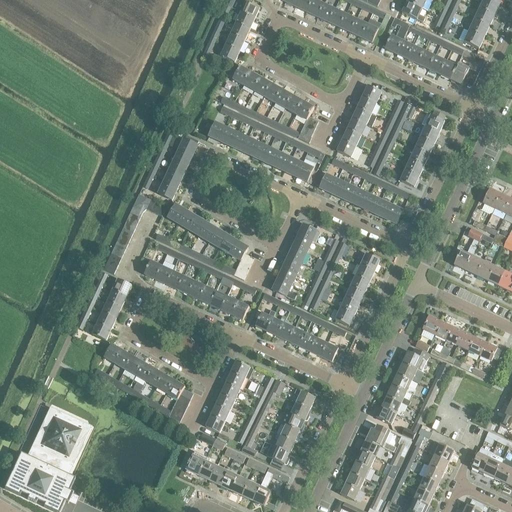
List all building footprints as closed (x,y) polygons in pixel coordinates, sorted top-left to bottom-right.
[(229,0),(226,7),(231,9),(232,10),(236,0),(229,0)] [(236,11),(241,14),(255,20),(260,9),(241,0),(236,11)] [(287,0),(285,4),(296,9),(300,0),(287,0)] [(300,0),(296,9),(307,14),(313,0),(312,0),(300,0)] [(307,14),(318,19),(324,6),(313,0),(307,14)] [(353,0),(351,5),(362,10),(364,5),(353,0)] [(374,0),(368,0),(367,3),(378,8),(380,2),(374,0)] [(408,0),(407,3),(422,10),(426,0),(408,0)] [(446,0),(443,6),(448,9),(452,0),(446,0)] [(458,0),(455,0),(451,10),(456,12),(461,1),(458,0)] [(486,0),(484,0),(480,10),(494,17),(500,6),(486,0)] [(422,10),(407,3),(402,14),(417,21),(422,10)] [(362,10),(373,15),(375,10),(364,5),(362,10)] [(318,19),(329,24),(335,11),(324,6),(318,19)] [(443,6),(438,17),(443,20),(448,9),(443,6)] [(226,7),(221,18),(226,20),(231,9),(226,7)] [(375,10),(373,15),(384,20),(388,22),(390,18),(386,16),(386,15),(375,10)] [(451,10),(446,21),(451,23),(456,12),(451,10)] [(480,10),(474,21),(489,28),(494,17),(480,10)] [(329,24),(340,29),(346,16),(335,11),(329,24)] [(241,14),(236,25),(250,31),(255,20),(241,14)] [(340,29),(350,34),(357,21),(346,16),(340,29)] [(443,20),(438,17),(433,29),(438,31),(443,20)] [(221,18),(216,29),(221,31),(226,20),(221,18)] [(396,56),(403,42),(408,32),(410,27),(395,20),(391,28),(395,30),(397,26),(401,28),(396,39),(391,37),(385,51),(396,56)] [(350,34),(361,40),(368,26),(357,21),(350,34)] [(451,23),(446,21),(440,32),(445,35),(451,23)] [(474,21),(469,32),(484,39),(489,28),(474,21)] [(236,25),(231,36),(245,42),(250,31),(236,25)] [(368,26),(361,40),(373,45),(379,31),(368,26)] [(410,27),(408,32),(419,37),(421,32),(410,27)] [(216,29),(211,40),(216,42),(221,31),(216,29)] [(421,32),(419,37),(429,42),(432,37),(421,32)] [(484,39),(469,32),(464,43),(479,50),(484,39)] [(231,36),(226,47),(240,53),(245,42),(231,36)] [(432,37),(429,42),(440,47),(443,42),(432,37)] [(216,42),(211,40),(206,51),(211,53),(216,42)] [(396,56),(407,61),(413,47),(403,42),(396,56)] [(443,42),(440,47),(451,52),(454,47),(443,42)] [(240,53),(226,47),(221,58),(235,64),(240,53)] [(407,61),(418,66),(424,53),(413,47),(407,61)] [(454,47),(451,52),(462,57),(464,52),(454,47)] [(464,52),(462,57),(473,62),(476,57),(464,52)] [(418,66),(429,71),(435,58),(424,53),(418,66)] [(429,71),(440,76),(446,63),(435,58),(429,71)] [(440,76),(451,82),(457,68),(446,63),(440,76)] [(457,68),(451,82),(462,87),(468,73),(470,69),(459,64),(457,68)] [(233,81),(244,87),(251,74),(240,68),(233,81)] [(244,87),(254,93),(262,80),(251,74),(244,87)] [(254,93),(265,99),(272,85),(262,80),(254,93)] [(265,99),(275,104),(283,91),(272,85),(265,99)] [(368,87),(363,98),(376,105),(382,94),(368,87)] [(275,104),(286,110),(293,97),(283,91),(275,104)] [(286,110),(296,116),(304,103),(293,97),(286,110)] [(363,98),(358,109),(371,116),(376,105),(363,98)] [(221,104),(232,109),(234,104),(223,99),(221,104)] [(399,101),(393,113),(398,115),(403,104),(399,101)] [(296,116),(307,122),(309,118),(314,109),(304,103),(296,116)] [(232,109),(243,114),(245,109),(234,104),(232,109)] [(406,105),(401,116),(406,118),(411,121),(416,110),(406,105)] [(221,113),(232,118),(234,113),(223,108),(221,113)] [(243,114),(254,119),(256,114),(245,109),(243,114)] [(358,109),(353,120),(366,126),(371,116),(358,109)] [(422,126),(426,128),(439,134),(445,123),(442,122),(444,118),(433,112),(430,118),(426,116),(422,126)] [(232,118),(243,123),(245,118),(234,113),(232,118)] [(393,113),(388,123),(393,126),(398,115),(393,113)] [(254,119),(265,124),(267,120),(256,114),(254,119)] [(401,116),(396,127),(401,129),(406,118),(401,116)] [(243,123),(254,128),(256,123),(245,118),(243,123)] [(307,122),(306,124),(316,128),(319,123),(309,118),(307,122)] [(265,124),(276,130),(278,125),(267,120),(265,124)] [(353,120),(348,131),(361,137),(366,126),(353,120)] [(254,128),(264,133),(267,129),(256,123),(254,128)] [(384,133),(383,134),(388,137),(393,126),(388,123),(384,133)] [(209,138),(220,143),(226,129),(215,124),(209,138)] [(306,124),(304,129),(314,134),(316,128),(306,124)] [(276,130),(287,135),(289,130),(278,125),(276,130)] [(396,127),(391,138),(396,140),(401,129),(396,127)] [(426,128),(421,139),(434,145),(439,134),(426,128)] [(220,143),(231,148),(237,135),(226,129),(220,143)] [(264,133),(275,139),(278,134),(267,129),(264,133)] [(304,129),(301,135),(311,139),(314,134),(304,129)] [(287,135),(298,140),(301,135),(289,130),(287,135)] [(348,131),(342,142),(356,148),(361,137),(348,131)] [(169,133),(163,144),(168,147),(174,136),(169,133)] [(275,139),(286,144),(288,139),(278,134),(275,139)] [(383,134),(378,145),(383,148),(388,137),(383,134)] [(231,148),(242,153),(248,140),(237,135),(231,148)] [(301,135),(298,140),(309,145),(312,140),(311,139),(301,135)] [(391,138),(386,149),(391,151),(396,140),(391,138)] [(286,144),(297,149),(299,144),(288,139),(286,144)] [(421,139),(416,150),(429,156),(434,145),(421,139)] [(242,153),(253,158),(259,145),(248,140),(242,153)] [(185,141),(180,152),(192,158),(198,147),(185,141)] [(356,148),(342,142),(337,153),(351,159),(356,148)] [(163,144),(158,155),(163,158),(168,147),(163,144)] [(297,149),(308,154),(310,149),(299,144),(297,149)] [(253,158),(264,163),(270,150),(259,145),(253,158)] [(378,145),(373,156),(378,158),(383,148),(378,145)] [(310,149),(308,154),(319,159),(321,154),(310,149)] [(386,149),(381,160),(386,162),(391,151),(386,149)] [(264,163),(275,168),(281,155),(270,150),(264,163)] [(416,150),(411,160),(424,167),(429,156),(416,150)] [(180,152),(174,163),(187,169),(192,158),(180,152)] [(158,155),(153,166),(158,169),(163,158),(158,155)] [(275,168),(285,174),(292,160),(281,155),(275,168)] [(378,158),(373,156),(368,167),(373,170),(378,158)] [(285,174),(296,179),(303,165),(292,160),(285,174)] [(332,165),(343,170),(345,165),(334,160),(332,165)] [(386,162),(381,160),(376,171),(381,173),(386,162)] [(411,160),(405,171),(419,178),(424,167),(411,160)] [(174,163),(169,174),(182,180),(187,169),(174,163)] [(303,165),(296,179),(307,184),(314,170),(303,165)] [(343,170),(354,175),(356,170),(345,165),(343,170)] [(153,166),(148,177),(153,179),(158,169),(153,166)] [(354,175),(365,180),(367,176),(356,170),(354,175)] [(419,178),(405,171),(400,182),(414,189),(419,178)] [(169,174),(164,185),(177,191),(182,180),(169,174)] [(320,190),(331,195),(338,182),(327,176),(320,190)] [(365,180),(376,186),(378,181),(367,176),(365,180)] [(148,177),(143,188),(148,191),(153,179),(148,177)] [(343,184),(338,182),(331,195),(342,200),(349,187),(351,182),(346,179),(343,184)] [(376,186),(386,191),(389,186),(378,181),(376,186)] [(177,191),(164,185),(159,196),(172,202),(177,191)] [(386,191),(397,196),(399,191),(389,186),(386,191)] [(342,200),(353,205),(359,192),(349,187),(342,200)] [(399,191),(397,196),(408,201),(411,196),(399,191)] [(483,205),(495,210),(502,196),(490,191),(483,205)] [(353,205),(364,211),(370,197),(359,192),(353,205)] [(139,196),(133,209),(143,214),(146,211),(151,201),(139,196)] [(495,210),(506,216),(511,202),(511,200),(502,196),(495,210)] [(364,211),(375,216),(381,202),(370,197),(364,211)] [(156,204),(151,201),(146,211),(152,213),(156,204)] [(375,216),(386,221),(392,207),(381,202),(375,216)] [(161,206),(156,204),(152,213),(157,216),(161,206)] [(166,209),(161,206),(157,216),(162,218),(166,209)] [(168,219),(179,226),(186,213),(176,206),(168,219)] [(392,207),(386,221),(397,226),(403,212),(392,207)] [(133,209),(130,215),(141,220),(143,214),(133,209)] [(179,226),(189,232),(197,219),(186,213),(179,226)] [(130,215),(128,220),(138,225),(141,220),(130,215)] [(189,232),(199,238),(207,225),(197,219),(189,232)] [(128,220),(126,225),(136,230),(138,225),(128,220)] [(473,227),(485,232),(487,227),(476,222),(473,227)] [(126,225),(123,230),(134,235),(136,230),(126,225)] [(199,238),(210,244),(217,231),(207,225),(199,238)] [(304,226),(299,237),(312,244),(318,233),(304,226)] [(496,238),(498,235),(499,233),(487,227),(485,232),(496,238)] [(123,230),(121,235),(131,240),(134,235),(123,230)] [(479,243),(481,240),(483,236),(472,230),(468,238),(479,243)] [(210,244),(220,250),(228,237),(217,231),(210,244)] [(121,235),(119,240),(129,245),(131,240),(121,235)] [(496,240),(507,245),(509,241),(498,235),(496,238),(496,240)] [(156,241),(167,246),(169,241),(158,236),(156,241)] [(493,246),(494,244),(495,241),(483,236),(481,240),(493,246)] [(220,250),(230,256),(238,243),(228,237),(220,250)] [(299,237),(294,248),(307,255),(312,244),(299,237)] [(336,255),(341,258),(346,260),(351,248),(346,246),(348,242),(343,239),(336,255)] [(119,240),(116,246),(126,250),(129,245),(119,240)] [(334,240),(328,252),(333,254),(339,243),(334,240)] [(494,244),(505,249),(507,245),(496,240),(495,241),(494,244)] [(167,246),(178,251),(180,246),(169,241),(167,246)] [(230,256),(241,262),(242,263),(242,261),(245,255),(249,249),(238,243),(230,256)] [(116,246),(114,251),(124,255),(126,250),(116,246)] [(157,251),(168,256),(170,251),(159,246),(157,251)] [(178,251),(189,256),(191,251),(180,246),(178,251)] [(466,272),(473,258),(476,250),(471,247),(467,255),(461,253),(455,267),(466,272)] [(294,248),(288,259),(302,266),(307,255),(294,248)] [(114,251),(111,256),(122,260),(124,255),(114,251)] [(168,256),(179,261),(181,256),(170,251),(168,256)] [(189,256),(200,261),(202,256),(191,251),(189,256)] [(328,252),(323,262),(328,265),(333,254),(328,252)] [(245,255),(242,261),(252,265),(254,260),(245,255)] [(336,255),(331,266),(336,268),(341,258),(336,255)] [(366,255),(361,267),(375,273),(380,262),(366,255)] [(111,256),(109,261),(119,266),(122,260),(111,256)] [(179,261),(190,266),(192,261),(181,256),(179,261)] [(200,261),(211,266),(213,261),(202,256),(200,261)] [(466,272),(477,278),(484,263),(473,258),(466,272)] [(288,259),(283,270),(297,276),(302,266),(288,259)] [(109,261),(107,266),(117,271),(119,266),(109,261)] [(190,266),(201,271),(203,266),(192,261),(190,266)] [(211,266),(222,271),(224,267),(213,261),(211,266)] [(241,262),(239,266),(249,271),(252,265),(242,261),(242,263),(241,262)] [(323,262),(318,273),(323,276),(328,265),(323,262)] [(145,277),(156,282),(162,268),(151,263),(145,277)] [(477,278),(488,283),(495,268),(484,263),(477,278)] [(117,271),(107,266),(104,271),(114,276),(117,271)] [(201,271),(212,276),(214,271),(203,266),(201,271)] [(239,266),(237,272),(247,276),(249,271),(239,266)] [(331,266),(326,277),(331,279),(336,268),(331,266)] [(222,271),(234,277),(236,272),(224,267),(222,271)] [(361,267),(356,277),(370,284),(375,273),(361,267)] [(156,282),(167,287),(173,273),(162,268),(156,282)] [(488,283),(499,288),(506,273),(495,268),(488,283)] [(283,270),(278,281),(292,287),(297,276),(283,270)] [(212,276),(222,281),(225,276),(214,271),(212,276)] [(237,272),(236,272),(234,277),(244,282),(247,276),(237,272)] [(167,287),(178,292),(184,278),(173,273),(167,287)] [(318,273),(313,284),(318,287),(323,276),(318,273)] [(499,288),(510,293),(511,289),(511,276),(506,273),(499,288)] [(103,274),(98,285),(103,287),(108,276),(103,274)] [(222,281),(233,286),(236,281),(225,276),(222,281)] [(326,277),(321,288),(326,290),(331,279),(326,277)] [(356,277),(351,288),(365,295),(370,284),(356,277)] [(178,292),(189,297),(195,283),(184,278),(178,292)] [(118,281),(113,292),(127,298),(132,287),(118,281)] [(233,286),(244,291),(247,286),(236,281),(233,286)] [(292,287),(278,281),(273,292),(295,302),(297,297),(289,293),(292,287)] [(189,297),(200,302),(206,288),(195,283),(189,297)] [(313,284),(308,295),(313,297),(318,287),(313,284)] [(98,285),(93,296),(98,298),(103,287),(98,285)] [(247,286),(244,291),(255,296),(257,291),(247,286)] [(200,302),(210,307),(217,293),(206,288),(200,302)] [(321,288),(316,299),(321,301),(326,290),(321,288)] [(351,288),(346,299),(360,306),(365,295),(351,288)] [(113,292),(108,303),(122,309),(127,298),(113,292)] [(210,307),(221,312),(228,298),(217,293),(210,307)] [(313,297),(308,295),(303,306),(308,309),(313,297)] [(93,296),(88,307),(93,309),(98,298),(93,296)] [(221,312),(232,317),(239,303),(228,298),(221,312)] [(268,303),(279,308),(282,303),(270,298),(268,303)] [(321,301),(316,299),(311,310),(316,312),(321,301)] [(346,299),(341,310),(355,316),(360,306),(346,299)] [(108,303),(103,314),(117,320),(122,309),(108,303)] [(239,303),(232,317),(243,322),(250,309),(239,303)] [(279,308),(290,313),(292,308),(282,303),(279,308)] [(88,307),(83,318),(88,320),(93,309),(88,307)] [(290,313),(301,318),(303,313),(292,308),(290,313)] [(355,316),(341,310),(336,321),(350,328),(355,316)] [(267,334),(274,320),(276,315),(271,312),(269,318),(262,315),(256,328),(267,334)] [(301,318),(312,323),(314,318),(303,313),(301,318)] [(103,314),(98,325),(112,331),(117,320),(103,314)] [(280,323),(274,320),(267,334),(278,339),(284,325),(287,319),(283,317),(282,318),(280,323)] [(88,320),(83,318),(77,329),(82,331),(88,320)] [(312,323),(323,328),(325,323),(314,318),(312,323)] [(424,331),(435,337),(441,324),(430,318),(424,331)] [(323,328),(333,333),(335,328),(325,323),(323,328)] [(435,337),(446,342),(453,328),(452,329),(441,324),(435,337)] [(112,331),(98,325),(93,336),(106,342),(112,331)] [(278,339),(289,344),(295,330),(284,325),(278,339)] [(446,342),(458,347),(464,334),(459,332),(460,330),(454,327),(453,328),(446,342)] [(335,328),(333,333),(345,338),(347,333),(335,328)] [(289,344),(300,349),(306,335),(295,330),(289,344)] [(458,347),(469,352),(475,339),(464,334),(458,347)] [(300,349),(311,354),(317,340),(306,335),(300,349)] [(469,352),(480,358),(486,345),(475,339),(469,352)] [(311,354),(321,359),(328,345),(317,340),(311,354)] [(419,343),(416,348),(427,354),(430,348),(419,343)] [(328,345),(321,359),(333,364),(339,351),(328,345)] [(486,345),(480,358),(492,363),(498,350),(497,350),(497,347),(492,345),(491,347),(486,345)] [(104,359),(115,365),(122,352),(112,346),(104,359)] [(431,355),(438,359),(441,353),(434,350),(431,355)] [(408,353),(403,365),(417,371),(422,374),(430,357),(416,351),(414,356),(408,353)] [(115,365),(125,371),(132,358),(122,352),(115,365)] [(441,353),(438,359),(447,363),(449,357),(441,353)] [(125,371),(135,376),(142,363),(132,358),(125,371)] [(453,366),(461,369),(463,365),(456,361),(453,366)] [(135,376),(145,382),(152,369),(142,363),(135,376)] [(237,363),(232,374),(245,380),(250,369),(237,363)] [(403,365),(398,376),(412,383),(417,371),(403,365)] [(463,365),(461,369),(469,373),(471,368),(463,365)] [(145,382),(155,388),(162,375),(152,369),(145,382)] [(441,369),(436,380),(441,382),(446,371),(441,369)] [(473,375),(484,380),(487,375),(475,369),(473,375)] [(95,375),(105,381),(108,377),(98,371),(95,375)] [(232,374),(226,385),(240,391),(245,380),(232,374)] [(155,388),(165,394),(172,381),(162,375),(155,388)] [(394,383),(393,387),(407,394),(413,396),(416,391),(410,388),(412,383),(398,376),(397,377),(395,378),(394,381),(394,383)] [(105,381),(115,387),(118,382),(108,377),(105,381)] [(269,378),(263,390),(269,392),(275,380),(269,378)] [(436,380),(431,391),(435,394),(441,382),(436,380)] [(178,401),(181,397),(184,391),(185,388),(172,381),(165,394),(178,401)] [(115,387),(125,393),(128,388),(118,382),(115,387)] [(272,393),(277,396),(280,397),(286,386),(277,382),(272,393)] [(226,385),(221,396),(235,402),(240,391),(226,385)] [(387,398),(402,405),(408,407),(410,402),(404,399),(407,394),(393,387),(387,398)] [(125,393),(135,399),(138,394),(128,388),(125,393)] [(263,390),(259,400),(264,402),(269,392),(263,390)] [(184,391),(181,397),(191,402),(193,395),(184,391)] [(300,398),(297,404),(311,411),(316,399),(297,391),(295,395),(300,398)] [(431,391),(425,402),(430,404),(435,394),(431,391)] [(272,393),(267,403),(272,406),(277,396),(272,393)] [(135,399),(145,404),(148,400),(138,394),(135,399)] [(221,396),(216,406),(230,413),(235,402),(221,396)] [(181,397),(178,401),(178,402),(188,407),(191,402),(181,397)] [(382,409),(397,416),(401,418),(404,412),(399,410),(402,405),(387,398),(382,409)] [(145,404),(155,410),(158,405),(148,400),(145,404)] [(259,400),(254,411),(259,413),(264,402),(259,400)] [(188,407),(178,402),(175,407),(186,412),(188,407)] [(425,402),(420,413),(425,415),(430,404),(425,402)] [(267,403),(261,414),(267,417),(272,406),(267,403)] [(297,404),(292,415),(305,422),(308,422),(310,417),(308,416),(311,411),(297,404)] [(155,410),(169,418),(172,413),(158,405),(155,410)] [(216,406),(211,417),(225,424),(230,413),(216,406)] [(186,412),(175,407),(172,413),(183,418),(186,412)] [(68,477),(91,428),(50,409),(27,458),(21,455),(4,490),(20,497),(21,494),(28,498),(27,500),(36,504),(37,502),(45,505),(43,508),(52,511),(60,511),(65,503),(68,504),(73,494),(69,492),(75,480),(68,477)] [(397,416),(382,409),(377,420),(391,427),(397,416)] [(254,411),(248,422),(254,424),(259,413),(254,411)] [(172,413),(169,418),(180,423),(183,418),(172,413)] [(281,424),(286,427),(287,426),(300,433),(303,433),(305,428),(303,426),(305,422),(292,415),(292,416),(286,413),(281,424)] [(420,413),(415,424),(420,426),(425,415),(420,413)] [(261,414),(256,425),(262,428),(265,429),(269,423),(265,421),(267,417),(261,414)] [(511,418),(506,416),(501,427),(511,432),(511,418)] [(225,424),(211,417),(206,429),(220,435),(225,424)] [(248,422),(243,432),(249,435),(254,424),(248,422)] [(415,424),(412,431),(416,434),(420,426),(415,424)] [(256,425),(251,436),(257,438),(262,428),(256,425)] [(298,437),(300,433),(287,426),(286,427),(281,437),(295,444),(297,444),(300,439),(298,437)] [(372,430),(367,442),(380,448),(394,454),(396,449),(385,444),(390,433),(378,427),(375,432),(372,430)] [(416,434),(412,431),(405,428),(402,435),(413,440),(416,434)] [(420,436),(415,447),(420,449),(425,438),(429,441),(432,435),(421,430),(419,436),(420,436)] [(249,435),(243,432),(238,444),(244,446),(249,435)] [(487,438),(498,443),(500,439),(489,433),(487,438)] [(200,441),(211,447),(214,440),(203,435),(200,441)] [(257,438),(251,436),(243,453),(255,459),(259,452),(252,449),(257,438)] [(276,448),(290,455),(295,444),(281,437),(278,436),(276,440),(279,442),(276,448)] [(398,445),(400,446),(410,450),(413,443),(402,438),(398,445)] [(498,443),(509,448),(511,444),(500,439),(498,443)] [(214,440),(211,447),(222,452),(225,446),(214,440)] [(367,442),(362,453),(375,459),(380,448),(367,442)] [(440,445),(435,457),(450,464),(455,452),(440,445)] [(288,459),(290,455),(276,448),(272,446),(267,457),(285,466),(287,466),(290,460),(288,459)] [(400,446),(396,455),(402,458),(405,459),(410,450),(400,446)] [(415,447),(410,458),(414,461),(420,449),(415,447)] [(225,456),(234,460),(237,453),(228,449),(225,456)] [(493,454),(481,449),(472,469),(483,475),(490,460),(493,454)] [(237,453),(234,460),(243,464),(246,457),(237,453)] [(362,453),(356,464),(370,470),(375,459),(362,453)] [(396,455),(391,466),(400,471),(405,459),(402,458),(396,455)] [(186,471),(197,477),(204,462),(205,462),(207,458),(204,457),(200,460),(193,457),(186,471)] [(435,457),(430,468),(444,475),(450,464),(435,457)] [(410,458),(405,470),(409,472),(414,461),(410,458)] [(246,466),(256,470),(259,463),(250,459),(246,466)] [(484,477),(488,479),(489,477),(494,480),(501,465),(490,460),(483,475),(484,475),(484,477)] [(505,485),(511,470),(511,463),(504,460),(501,465),(494,480),(505,485)] [(197,477),(209,482),(216,467),(205,462),(204,462),(197,477)] [(259,463),(256,470),(265,474),(268,468),(259,463)] [(356,464),(351,474),(365,481),(370,470),(356,464)] [(391,466),(386,477),(391,480),(395,481),(400,471),(391,466)] [(209,482),(220,487),(227,472),(228,473),(230,469),(226,467),(224,471),(216,467),(209,482)] [(430,468),(425,479),(439,486),(444,475),(430,468)] [(269,469),(266,476),(273,479),(278,481),(281,475),(269,469)] [(405,470),(399,481),(404,483),(409,472),(405,470)] [(220,487),(231,492),(238,478),(228,473),(227,472),(220,487)] [(351,474),(346,485),(360,492),(365,481),(351,474)] [(281,475),(278,481),(287,485),(290,479),(281,475)] [(260,488),(253,503),(265,508),(272,493),(267,491),(273,479),(266,476),(261,488),(260,488)] [(386,477),(380,488),(386,491),(390,492),(395,481),(391,480),(386,477)] [(231,492),(242,498),(249,483),(238,478),(231,492)] [(425,479),(419,490),(434,497),(439,486),(425,479)] [(399,481),(394,492),(399,494),(404,483),(399,481)] [(242,498),(253,503),(260,488),(249,483),(242,498)] [(360,492),(346,485),(341,496),(355,503),(360,492)] [(380,488),(375,499),(381,501),(385,503),(390,492),(386,491),(380,488)] [(419,490),(414,501),(429,508),(434,497),(419,490)] [(394,492),(389,503),(394,505),(399,494),(394,492)] [(381,501),(375,499),(371,509),(369,511),(382,511),(386,504),(385,503),(381,501)] [(426,511),(429,508),(414,501),(409,511),(426,511)] [(390,511),(394,505),(389,503),(384,511),(390,511)]
